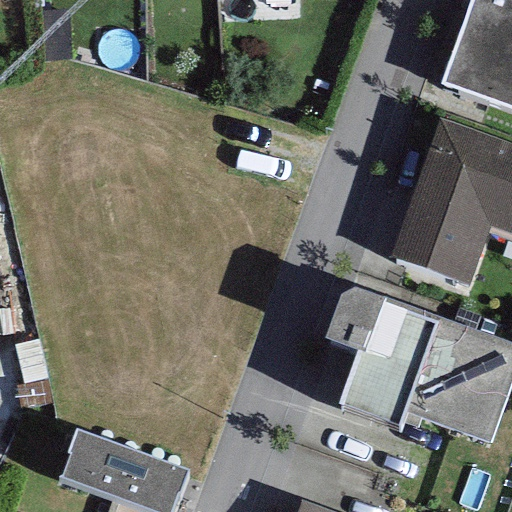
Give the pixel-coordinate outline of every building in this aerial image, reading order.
[(214,0),(215,9),(296,4),(295,0),(214,0)] [(511,0),(474,0),(440,97),(511,122),(511,0)] [(511,158),(440,132),(388,270),(468,298),(489,240),(511,248),(511,158)] [(436,344),(352,314),(342,310),(324,361),(357,373),(339,424),(400,446),(405,432),(490,462),(511,400),(511,363),(439,337),(436,344)] [(177,511),(187,488),(75,448),(58,494),(107,511),(177,511)]
